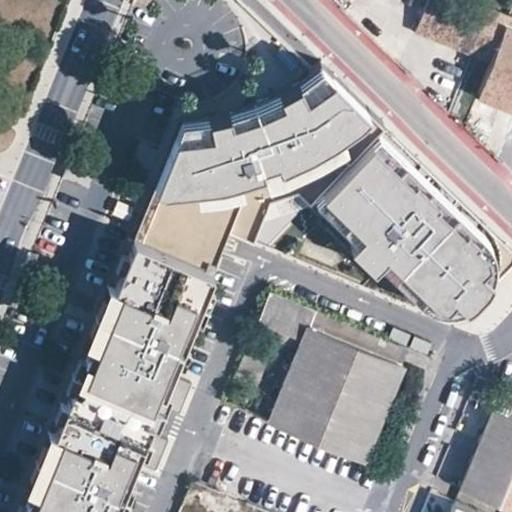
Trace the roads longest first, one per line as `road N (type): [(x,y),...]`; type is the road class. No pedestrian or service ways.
road 1 (residential): [(298,0),(511,204)]
road 2 (residential): [(84,52),(0,261)]
road 3 (residential): [(391,511),(452,364),(511,336)]
